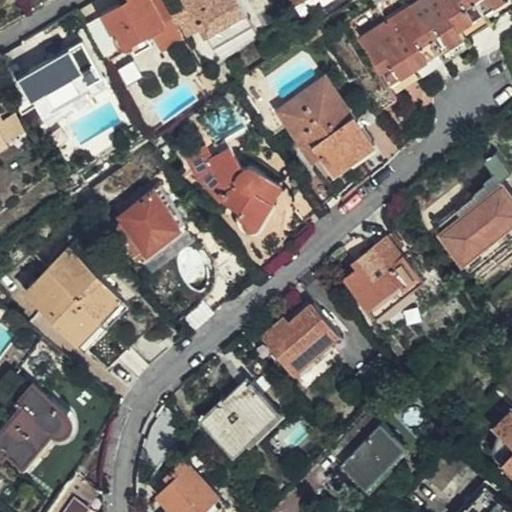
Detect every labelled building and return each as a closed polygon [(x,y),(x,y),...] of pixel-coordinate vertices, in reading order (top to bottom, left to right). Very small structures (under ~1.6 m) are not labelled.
[(165,23),(165,22),(151,0),(127,0),(122,3),(103,14),(113,31),(117,29),(127,46),(129,45),(147,34),(152,31),(165,23)] [(203,29),(185,0),(181,0),(168,8),(186,39),(203,29)] [(185,0),(203,29),(211,42),(250,19),(250,18),(239,0),(185,0)] [(323,0),(296,0),(305,12),(323,0)] [(350,48),(384,94),(456,40),(453,35),(426,0),(414,0),(400,11),(350,48)] [(399,0),(394,3),(400,11),(414,0),(399,0)] [(426,0),(453,35),(499,0),(426,0)] [(456,40),(459,43),(507,8),(500,0),(499,0),(453,35),(456,40)] [(171,19),(165,22),(165,23),(152,31),(160,44),(180,33),(171,19)] [(250,19),(211,42),(218,54),(257,31),(250,19)] [(319,29),(301,41),(308,52),(327,39),(319,29)] [(152,45),(147,34),(129,45),(134,54),(152,45)] [(464,50),(459,43),(456,40),(384,94),(391,104),(464,50)] [(28,67),(50,106),(53,105),(57,111),(70,104),(75,105),(77,105),(89,98),(89,96),(91,91),(104,84),(100,77),(103,76),(83,41),(49,59),(47,56),(28,67)] [(210,73),(206,76),(216,95),(221,91),(210,73)] [(108,85),(103,76),(100,77),(104,84),(91,91),(89,96),(108,85)] [(216,95),(206,76),(200,80),(211,98),(216,95)] [(293,137),(341,98),(326,78),(318,80),(281,108),(278,116),(293,137)] [(237,98),(231,87),(222,93),(219,96),(225,106),(237,98)] [(323,176),(324,177),(373,139),(341,98),(293,137),(323,176)] [(53,105),(50,106),(56,116),(75,105),(70,104),(57,111),(53,105)] [(0,145),(23,133),(13,117),(0,124),(0,145)] [(374,144),(386,160),(392,170),(405,159),(387,134),(374,144)] [(221,146),(208,154),(211,160),(225,151),(221,146)] [(221,201),(223,198),(230,190),(211,160),(208,154),(203,147),(185,159),(196,177),(221,201)] [(230,190),(223,198),(238,213),(234,221),(235,229),(238,233),(242,235),(248,236),(254,235),(259,232),(270,214),(276,202),(270,198),(280,179),(253,164),(249,165),(243,168),(230,148),(225,151),(211,160),(230,190)] [(489,174),(506,193),(511,188),(511,179),(499,165),(489,174)] [(336,192),(324,177),(323,176),(308,188),(320,205),(336,192)] [(135,237),(145,252),(184,221),(159,186),(131,206),(126,201),(115,209),(120,215),(110,222),(126,243),(135,237)] [(306,218),(320,205),(308,188),(292,201),(306,218)] [(511,199),(506,193),(460,235),(502,283),(511,273),(511,199)] [(403,243),(389,228),(373,242),(353,260),(357,265),(345,276),(370,306),(403,278),(392,265),(404,255),(397,248),(403,243)] [(137,258),(145,252),(135,237),(126,243),(137,258)] [(51,263),(67,246),(63,241),(46,259),(51,263)] [(119,296),(67,246),(51,263),(23,293),(74,343),(75,341),(96,320),(118,297),(119,296)] [(197,303),(172,276),(154,294),(178,320),(197,303)] [(126,304),(118,297),(96,320),(104,327),(126,304)] [(308,307),(303,300),(262,335),(264,336),(254,345),(262,354),(272,346),(292,370),(338,332),(314,303),(308,307)] [(140,318),(126,304),(104,327),(84,349),(98,363),(140,318)] [(96,320),(75,341),(84,349),(104,327),(96,320)] [(511,373),(456,434),(469,443),(506,409),(511,403),(511,410),(510,413),(497,425),(504,432),(499,448),(500,455),(503,462),(511,470),(511,373)] [(226,401),(223,398),(201,418),(233,452),(246,440),(277,411),(249,380),(226,401)] [(69,414),(35,384),(19,403),(23,408),(0,435),(0,454),(4,458),(9,453),(25,466),(53,434),(60,435),(65,435),(70,430),(72,426),(72,420),(69,414)] [(195,411),(216,391),(211,386),(187,408),(192,414),(195,411)] [(223,398),(216,391),(195,411),(201,418),(223,398)] [(280,409),(277,411),(246,440),(251,445),(285,414),(280,409)] [(339,465),(379,424),(366,413),(327,454),(339,465)] [(405,448),(379,424),(339,465),(366,489),(405,448)] [(190,464),(200,475),(207,469),(192,453),(185,458),(190,464)] [(219,497),(200,475),(190,464),(176,477),(155,497),(168,511),(202,511),(217,498),(219,497)] [(65,493),(73,500),(86,511),(98,494),(76,478),(65,493)] [(509,511),(485,491),(465,511),(509,511)] [(220,511),(226,508),(217,498),(202,511),(220,511)] [(86,511),(73,500),(65,511),(87,511),(88,511),(86,511)]
